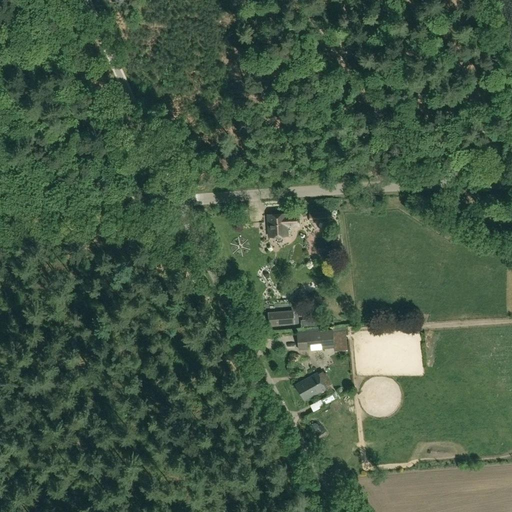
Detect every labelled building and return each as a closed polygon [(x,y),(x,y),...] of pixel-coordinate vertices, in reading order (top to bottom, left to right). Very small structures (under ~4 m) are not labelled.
[(286,215),(286,213),(268,214),(269,236),(287,235),(287,226),(299,225),(299,214),(286,215)] [(339,275),(354,265),(347,254),(339,258),(340,260),(333,265),(339,275)] [(269,325),(294,323),(293,311),(268,313),(269,325)] [(333,344),(332,329),(296,334),(298,348),(310,347),(310,344),(321,343),(321,346),(333,344)] [(304,401),(326,388),(317,372),(295,384),(304,401)] [(336,395),(329,399),(333,405),(340,401),(336,395)]
